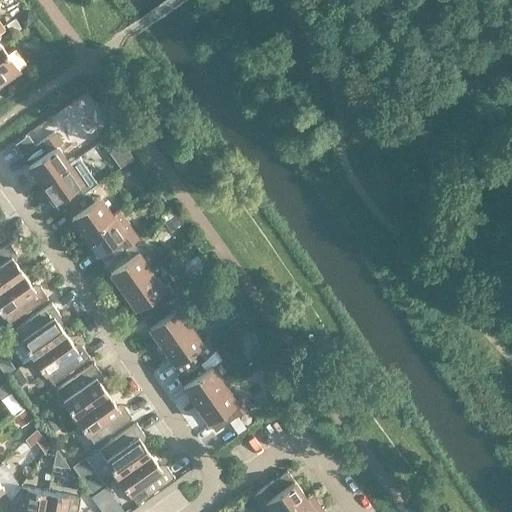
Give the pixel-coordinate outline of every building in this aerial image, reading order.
[(22,13),(22,19),(25,24),(34,18),(28,10),(22,13)] [(0,84),(20,71),(1,44),(0,44),(0,84)] [(54,131),(21,155),(41,182),(69,162),(56,145),(61,141),(54,131)] [(111,156),(109,157),(117,168),(132,157),(124,147),(111,156)] [(82,181),(69,162),(41,182),(60,210),(65,207),(65,206),(82,194),(76,185),(82,181)] [(146,171),(138,177),(146,188),(154,183),(146,171)] [(87,190),(82,194),(65,206),(65,207),(84,234),(112,214),(100,196),(94,200),(87,190)] [(164,209),(163,210),(169,217),(173,214),(168,206),(164,209)] [(125,232),(112,214),(84,234),(103,261),(126,246),(119,236),(125,232)] [(0,248),(0,288),(23,272),(11,255),(16,252),(9,242),(0,248)] [(132,255),(126,246),(103,261),(123,289),(151,269),(138,251),(132,255)] [(164,287),(151,269),(123,289),(142,316),(165,300),(158,291),(164,287)] [(35,289),(23,272),(0,288),(0,308),(10,322),(47,296),(40,286),(35,289)] [(171,310),(165,300),(142,316),(162,344),(190,324),(177,305),(171,310)] [(14,328),(22,339),(14,345),(14,349),(23,362),(33,355),(65,332),(53,315),(59,312),(51,302),(14,328)] [(246,317),(232,327),(237,335),(251,324),(246,317)] [(203,342),(190,324),(162,344),(181,371),(184,369),(198,359),(199,359),(204,356),(197,346),(203,342)] [(77,349),(65,332),(33,355),(52,382),(89,356),(82,346),(77,349)] [(263,341),(255,347),(261,356),(269,350),(263,341)] [(198,359),(184,369),(181,371),(176,374),(195,402),(223,382),(211,364),(205,368),(199,359),(198,359)] [(56,388),(75,415),(108,392),(96,376),(101,372),(94,362),(56,388)] [(22,378),(16,370),(8,375),(14,383),(22,378)] [(236,400),(223,382),(195,402),(215,430),(248,407),(241,396),(236,400)] [(5,383),(0,386),(0,396),(1,398),(11,392),(5,383)] [(291,386),(280,394),(284,400),(296,392),(291,386)] [(119,409),(108,392),(75,415),(94,442),(132,416),(124,406),(119,409)] [(14,417),(18,423),(28,416),(23,410),(14,417)] [(58,426),(54,420),(46,425),(51,431),(58,426)] [(143,432),(136,422),(98,448),(117,475),(150,452),(138,436),(143,432)] [(38,431),(27,440),(32,447),(38,443),(44,438),(38,431)] [(58,452),(56,466),(69,468),(58,452)] [(162,469),(150,452),(117,475),(136,502),(174,476),(167,466),(162,469)] [(86,460),(76,467),(84,479),(95,472),(87,460),(86,460)] [(287,470),(254,493),(261,504),(266,500),(274,511),(286,511),(307,498),(287,470)] [(11,497),(0,481),(0,511),(11,497)] [(20,485),(11,497),(0,511),(42,511),(47,489),(20,485)] [(106,486),(93,495),(99,504),(112,495),(106,486)] [(77,511),(80,495),(47,489),(42,511),(77,511)] [(313,507),(307,498),(286,511),(323,511),(317,503),(313,507)]
